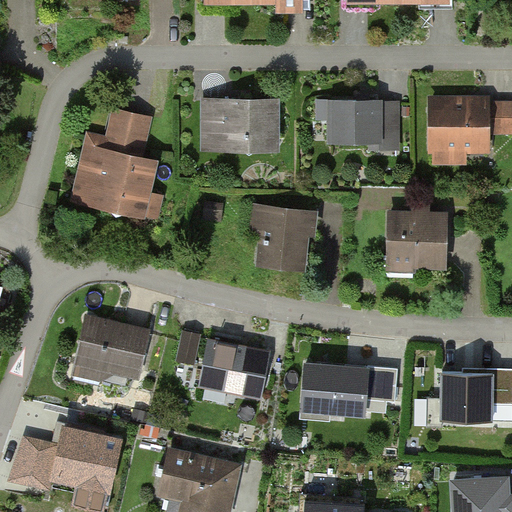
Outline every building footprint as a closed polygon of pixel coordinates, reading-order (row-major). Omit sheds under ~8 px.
[(277,0),(277,9),(311,9),(311,0),(277,0)] [(380,100),(332,100),(332,141),(380,141),(380,131),(398,131),(398,101),(380,101),(380,100)] [(488,100),(433,100),(432,148),(487,148),(488,132),(488,103),(488,100)] [(275,101),(206,101),(206,109),(205,109),(205,131),(206,131),(206,146),(276,146),(275,101)] [(511,102),(488,103),(488,132),(511,131),(511,102)] [(111,141),(91,137),(76,200),(78,201),(79,196),(98,200),(97,204),(109,206),(117,215),(130,211),(142,214),(154,161),(126,154),(128,146),(130,146),(137,117),(117,112),(111,141)] [(223,205),(206,203),(205,218),(221,220),(223,205)] [(415,214),(391,214),(390,256),(415,257),(415,264),(445,265),(447,215),(428,214),(428,212),(416,211),(416,205),(415,205),(415,214)] [(312,232),(314,214),(254,207),(251,232),(265,233),(262,262),(302,266),(306,231),(312,232)] [(148,331),(88,317),(74,379),(100,385),(104,367),(139,374),(148,331)] [(200,335),(185,332),(179,361),(195,364),(200,335)] [(266,352),(214,342),(205,385),(257,395),(266,352)] [(369,369),(307,363),(303,409),(365,414),(367,399),(396,402),(399,368),(369,366),(369,369)] [(511,372),(443,371),(442,419),(492,421),(493,403),(511,403),(511,372)] [(118,440),(67,428),(58,471),(108,482),(118,440)] [(226,511),(237,466),(171,451),(167,468),(160,466),(158,474),(166,476),(163,491),(174,494),(171,509),(183,511),(226,511)] [(339,470),(309,467),(308,488),(337,490),(339,470)] [(507,478),(454,481),(455,511),(511,511),(511,495),(508,496),(507,478)]
